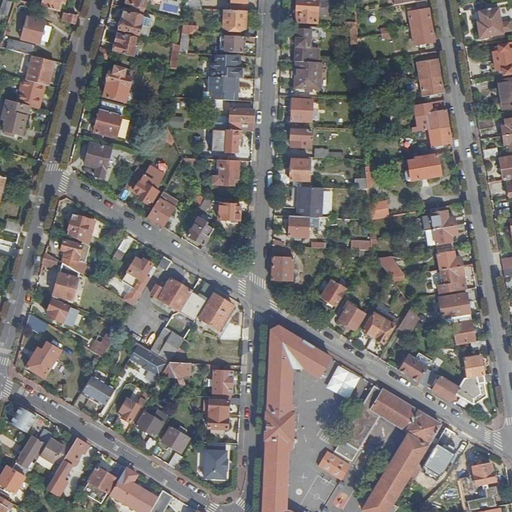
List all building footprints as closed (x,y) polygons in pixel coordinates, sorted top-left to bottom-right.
[(63,13),(66,0),(42,0),(41,7),(63,13)] [(128,0),(127,4),(133,5),(135,6),(135,7),(144,9),(146,1),(148,2),(148,0),(128,0)] [(187,0),(187,1),(186,9),(201,9),(202,0),(193,0),(187,0)] [(298,10),(297,23),(317,23),(318,15),(328,15),(331,13),(332,3),(329,0),(320,0),(308,0),(308,1),(298,1),(297,10),(298,10)] [(477,22),(478,29),(478,30),(490,28),(489,26),(502,24),(500,8),(479,11),(480,21),(477,22)] [(430,16),(429,9),(409,12),(412,29),(414,28),(432,25),(430,16)] [(245,29),(246,12),(224,11),(224,28),(245,29)] [(75,25),(78,16),(65,13),(64,17),(62,21),(75,25)] [(122,20),(120,30),(139,35),(142,26),(150,28),(152,20),(132,14),(132,15),(125,13),(123,20),(122,20)] [(22,39),(40,44),(46,22),(28,17),(22,39)] [(511,30),(511,29),(511,22),(502,24),(489,26),(490,28),(478,30),(480,38),(491,37),(491,34),(511,30)] [(414,28),(412,29),(415,46),(435,42),(434,38),(432,25),(414,28)] [(183,27),(182,34),(189,35),(196,35),(198,27),(183,27)] [(303,29),(297,29),(297,47),(312,48),(312,34),(325,36),(325,28),(303,27),(303,29)] [(357,35),(357,30),(351,29),(353,56),(355,56),(356,64),(360,65),(358,41),(358,38),(357,35)] [(182,34),(180,46),(179,53),(187,54),(189,35),(182,34)] [(118,35),(114,52),(134,57),(134,54),(138,55),(139,50),(135,49),(136,47),(135,46),(137,39),(126,36),(126,37),(118,35)] [(245,37),(223,36),(222,52),(245,53),(245,37)] [(34,56),(37,46),(10,38),(7,49),(34,56)] [(174,48),(171,67),(172,67),(177,68),(179,53),(180,46),(172,44),(171,47),(174,48)] [(507,44),(500,45),(501,51),(494,52),(497,70),(503,69),(504,75),(511,74),(511,49),(508,50),(507,44)] [(65,64),(68,53),(42,46),(40,46),(37,46),(34,56),(55,62),(65,64)] [(107,59),(109,52),(102,50),(100,57),(107,59)] [(240,56),(216,55),(215,62),(211,62),(211,77),(235,78),(236,68),(236,67),(240,68),(240,56)] [(55,62),(34,56),(27,80),(45,85),(49,86),(55,62)] [(439,67),(438,60),(418,63),(421,79),(441,76),(439,67)] [(322,63),(297,61),(296,87),(321,88),(322,63)] [(356,64),(349,64),(350,88),(361,88),(361,86),(360,65),(356,64)] [(125,70),(125,69),(115,67),(113,73),(110,73),(108,81),(108,82),(105,97),(126,102),(133,78),(132,78),(133,72),(125,70)] [(236,68),(235,78),(239,78),(243,78),(243,69),(236,68)] [(441,76),(421,79),(424,96),(443,93),(443,89),(441,76)] [(211,77),(209,77),(209,92),(212,92),(211,99),(234,100),(235,86),(239,86),(239,78),(235,78),(211,77)] [(511,77),(499,80),(504,109),(511,107),(511,77)] [(27,80),(24,79),(18,104),(29,107),(38,109),(45,85),(27,80)] [(313,110),(313,104),(313,100),(293,100),(293,121),(313,122),(313,110)] [(18,104),(8,101),(3,117),(8,119),(5,130),(6,130),(5,134),(14,136),(15,133),(22,135),(29,107),(18,104)] [(103,101),(101,111),(123,116),(125,107),(103,101)] [(432,102),(415,105),(419,131),(430,129),(449,126),(448,116),(446,109),(436,111),(435,108),(433,108),(432,102)] [(229,130),(242,131),(253,131),(254,115),(254,110),(230,109),(230,122),(229,130)] [(123,116),(101,111),(95,133),(117,138),(123,116)] [(479,121),(480,129),(494,127),(492,118),(479,121)] [(502,127),(503,136),(511,134),(511,118),(505,120),(506,126),(502,127)] [(449,126),(430,129),(432,146),(452,143),(451,137),(449,126)] [(168,128),(163,127),(158,139),(160,140),(162,138),(168,128)] [(310,128),(294,127),(293,129),(292,140),(293,140),(293,147),(313,148),(314,130),(310,130),(310,128)] [(173,138),(168,128),(162,138),(172,145),(175,142),(173,138)] [(183,128),(168,128),(173,138),(182,138),(183,128)] [(229,130),(227,130),(226,152),(238,153),(239,139),(241,140),(242,131),(229,130)] [(511,134),(503,136),(505,144),(510,143),(511,150),(511,149),(511,134)] [(104,178),(108,163),(112,164),(115,153),(112,152),(112,148),(91,142),(86,164),(97,168),(95,176),(104,178)] [(141,143),(138,151),(146,153),(151,155),(156,147),(141,143)] [(416,158),(428,156),(427,147),(414,149),(416,158)] [(484,150),(485,158),(499,155),(497,147),(484,150)] [(316,149),(315,158),(330,158),(330,150),(316,149)] [(205,151),(204,159),(219,160),(219,151),(205,151)] [(442,175),(438,154),(428,156),(416,158),(408,159),(411,180),(442,175)] [(511,157),(500,159),(504,180),(511,178),(511,157)] [(311,160),(292,159),(291,180),(310,181),(311,160)] [(239,161),(219,160),(218,168),(220,168),(220,175),(215,175),(213,175),(212,185),(234,185),(234,179),(238,179),(239,161)] [(138,168),(126,187),(132,190),(139,180),(141,181),(134,192),(141,196),(140,198),(148,203),(150,200),(153,201),(158,193),(154,190),(155,189),(156,190),(165,175),(150,166),(146,173),(138,168)] [(377,182),(375,170),(366,171),(367,179),(367,184),(371,183),(377,182)] [(367,184),(367,179),(356,179),(356,189),(368,190),(367,188),(367,184)] [(307,208),(308,187),(290,187),(290,194),(290,195),(291,196),(291,208),(290,216),(306,217),(306,208),(307,208)] [(164,191),(148,218),(163,227),(180,199),(165,190),(164,191)] [(201,192),(193,206),(199,210),(206,200),(201,192)] [(369,219),(389,216),(387,199),(368,202),(369,219)] [(213,209),(213,205),(213,200),(206,200),(199,210),(205,213),(208,209),(213,209)] [(235,205),(235,200),(213,200),(213,205),(219,205),(218,220),(227,221),(227,224),(237,224),(237,221),(240,221),(241,205),(235,205)] [(449,218),(447,207),(431,209),(434,229),(456,225),(455,217),(449,218)] [(200,250),(207,253),(213,243),(208,239),(214,230),(206,225),(210,218),(204,215),(202,220),(199,218),(188,236),(203,245),(200,250)] [(69,235),(84,243),(89,245),(92,236),(86,234),(89,224),(90,219),(78,216),(76,221),(71,220),(68,230),(70,231),(69,235)] [(309,217),(306,217),(290,216),(289,236),(308,237),(309,217)] [(20,233),(23,225),(8,221),(6,230),(20,233)] [(94,226),(89,224),(86,234),(92,236),(94,226)] [(458,234),(456,225),(434,229),(437,245),(453,242),(452,235),(458,234)] [(121,246),(128,235),(117,228),(110,240),(121,246)] [(126,252),(134,239),(128,235),(121,246),(119,248),(126,252)] [(207,253),(214,258),(223,243),(216,239),(213,243),(207,253)] [(371,250),(371,245),(370,241),(352,240),(351,249),(368,250),(371,250)] [(65,252),(62,263),(82,275),(90,246),(89,245),(84,243),(83,246),(64,241),(62,251),(65,252)] [(295,247),(273,246),(272,280),(293,280),(295,247)] [(456,259),(454,247),(437,249),(441,270),(463,266),(461,258),(456,259)] [(46,253),(43,265),(56,268),(58,260),(46,253)] [(163,256),(156,268),(161,271),(163,269),(166,270),(172,262),(163,256)] [(404,276),(391,257),(378,259),(390,277),(392,279),(404,276)] [(511,257),(502,259),(503,270),(511,268),(511,257)] [(124,300),(134,306),(156,270),(156,268),(152,266),(153,265),(144,259),(142,262),(136,259),(122,282),(134,289),(132,292),(131,292),(130,292),(129,294),(128,293),(124,300)] [(467,289),(463,266),(441,270),(443,284),(438,285),(440,294),(448,293),(460,291),(467,289)] [(511,276),(511,268),(503,270),(505,277),(511,276)] [(80,290),(83,280),(59,274),(54,296),(73,301),(76,289),(80,290)] [(195,321),(215,288),(206,283),(198,296),(172,279),(165,290),(156,285),(151,294),(177,310),(195,321)] [(322,297),(337,306),(347,289),(332,280),(322,297)] [(477,295),(476,288),(467,289),(460,291),(460,295),(449,297),(449,300),(450,306),(448,307),(441,308),(443,319),(452,317),(471,314),(468,296),(477,295)] [(199,319),(219,331),(234,307),(214,295),(199,319)] [(79,311),(52,300),(48,310),(50,311),(48,316),(72,327),(79,311)] [(350,304),(340,320),(356,329),(366,314),(350,304)] [(411,306),(419,318),(422,322),(426,321),(414,304),(410,306),(411,306)] [(411,306),(398,328),(408,335),(419,318),(411,306)] [(184,340),(191,328),(195,321),(177,310),(161,336),(179,347),(184,340)] [(363,330),(374,337),(384,319),(382,317),(383,314),(380,312),(378,315),(374,313),(363,330)] [(452,317),(457,345),(471,342),(475,341),(471,314),(452,317)] [(384,319),(374,337),(384,343),(395,326),(390,322),(391,319),(388,318),(386,320),(384,319)] [(319,378),(331,358),(313,347),(304,341),(279,327),(271,330),(268,396),(267,412),(266,412),(265,440),(266,440),(262,511),(292,511),(291,511),(285,511),(287,449),(291,449),(293,405),(290,405),(292,367),(303,368),(319,378)] [(97,340),(91,350),(103,357),(115,338),(108,334),(102,343),(97,340)] [(151,352),(169,363),(174,356),(179,347),(161,336),(151,352)] [(134,349),(138,344),(130,339),(127,344),(134,349)] [(179,347),(174,356),(183,361),(192,345),(184,340),(179,347)] [(475,341),(471,342),(472,350),(486,348),(485,340),(475,341)] [(161,377),(169,363),(151,352),(138,344),(134,349),(128,358),(129,358),(161,377)] [(57,358),(38,347),(26,367),(45,379),(57,358)] [(419,353),(416,358),(429,366),(432,361),(419,353)] [(408,354),(398,370),(403,372),(419,382),(425,372),(429,366),(416,358),(408,354)] [(465,367),(467,379),(485,376),(482,356),(470,358),(470,355),(465,355),(466,358),(465,359),(466,366),(465,367)] [(161,377),(176,378),(174,373),(169,363),(161,377)] [(174,373),(176,378),(181,375),(189,375),(190,364),(169,363),(174,373)] [(232,372),(213,371),(212,379),(209,379),(209,382),(212,382),(212,393),(219,394),(220,395),(231,396),(232,372)] [(425,372),(419,382),(425,386),(432,376),(425,372)] [(465,379),(461,374),(456,382),(461,386),(465,379)] [(82,392),(105,406),(115,389),(92,375),(89,380),(82,392)] [(461,386),(460,388),(456,394),(473,405),(486,396),(484,383),(492,381),(491,375),(485,376),(467,379),(465,379),(461,386)] [(78,399),(82,392),(89,380),(83,377),(72,395),(78,399)] [(441,377),(433,390),(451,402),(456,394),(460,388),(441,377)] [(364,511),(394,511),(397,507),(392,504),(441,424),(384,390),(383,391),(374,386),(341,440),(359,451),(381,415),(408,431),(408,435),(362,511),(364,511)] [(146,402),(150,395),(145,393),(142,399),(146,402)] [(204,400),(204,414),(209,414),(228,415),(228,404),(240,405),(240,398),(233,398),(218,397),(217,400),(209,400),(209,401),(204,400)] [(140,407),(142,408),(146,402),(142,399),(141,398),(137,405),(130,401),(122,414),(126,416),(124,419),(130,422),(140,407)] [(27,433),(38,414),(22,404),(11,423),(27,433)] [(136,426),(155,437),(163,423),(145,413),(136,426)] [(227,430),(228,415),(209,414),(208,418),(205,418),(205,422),(208,423),(208,430),(227,430)] [(180,452),(189,439),(184,436),(186,430),(180,427),(177,432),(170,427),(162,441),(180,452)] [(446,427),(434,447),(444,453),(456,433),(446,427)] [(51,438),(53,434),(46,429),(39,440),(42,442),(47,445),(51,438)] [(26,477),(27,478),(31,470),(27,468),(42,442),(39,440),(33,437),(14,469),(26,477)] [(56,461),(61,465),(72,447),(66,443),(65,446),(59,442),(51,438),(47,445),(40,456),(54,464),(56,461)] [(46,489),(59,497),(69,481),(65,479),(72,466),(77,469),(83,459),(80,457),(83,452),(86,447),(83,446),(85,443),(77,438),(72,447),(61,465),(46,489)] [(143,449),(150,453),(157,442),(150,438),(143,449)] [(224,448),(206,447),(206,449),(205,449),(204,478),(225,479),(226,471),(227,470),(227,459),(226,459),(226,451),(225,451),(225,448),(224,448)] [(332,454),(327,451),(318,466),(341,480),(350,465),(332,454)] [(175,469),(183,457),(175,452),(168,464),(175,469)] [(51,469),(54,464),(40,456),(37,461),(51,469)] [(491,494),(497,493),(495,482),(496,482),(493,472),(491,464),(474,467),(475,477),(470,478),(468,481),(469,485),(472,487),(477,486),(479,498),(491,496),(491,494)] [(0,484),(15,494),(26,477),(14,469),(8,466),(0,480),(0,484)] [(116,478),(98,467),(83,492),(101,502),(116,478)] [(163,511),(173,496),(163,490),(158,498),(133,482),(137,474),(126,468),(110,495),(137,511),(163,511)] [(10,510),(14,504),(0,495),(0,511),(6,511),(9,509),(10,510)] [(511,503),(511,500),(511,495),(495,497),(496,500),(482,502),(483,509),(511,503)]
